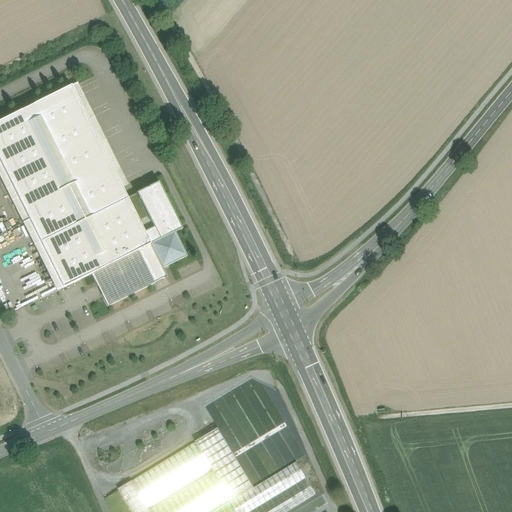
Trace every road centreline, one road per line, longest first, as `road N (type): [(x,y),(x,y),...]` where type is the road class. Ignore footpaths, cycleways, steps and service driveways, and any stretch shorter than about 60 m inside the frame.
road 1 (secondary): [(121,0),(287,321)]
road 2 (track): [(335,511),(279,387),(256,376),(76,445)]
road 3 (secondary): [(511,92),(387,237),(287,321)]
road 4 (track): [(285,244),(157,0)]
road 5 (secondary): [(287,321),(46,432)]
road 6 (secondary): [(287,321),(369,511)]
road 7 (track): [(511,406),(385,417)]
